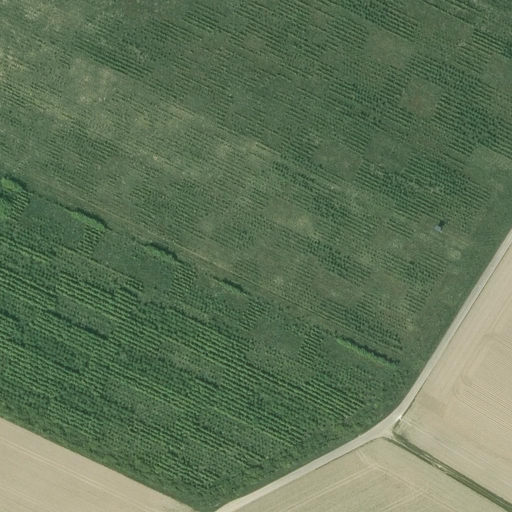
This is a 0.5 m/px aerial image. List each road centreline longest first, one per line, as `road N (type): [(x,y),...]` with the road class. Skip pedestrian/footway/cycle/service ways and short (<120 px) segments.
road 1 (track): [(511,236),(388,423),(224,511)]
road 2 (track): [(511,511),(379,430)]
